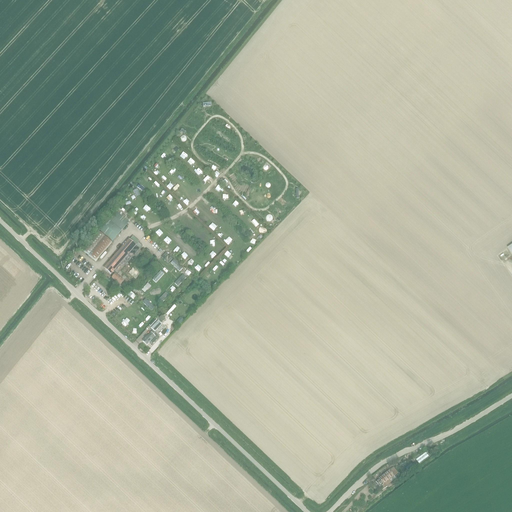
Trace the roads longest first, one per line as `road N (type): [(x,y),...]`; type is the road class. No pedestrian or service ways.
road 1 (unclassified): [(306,511),(0,220)]
road 2 (unclassified): [(329,511),(376,467),(511,395)]
